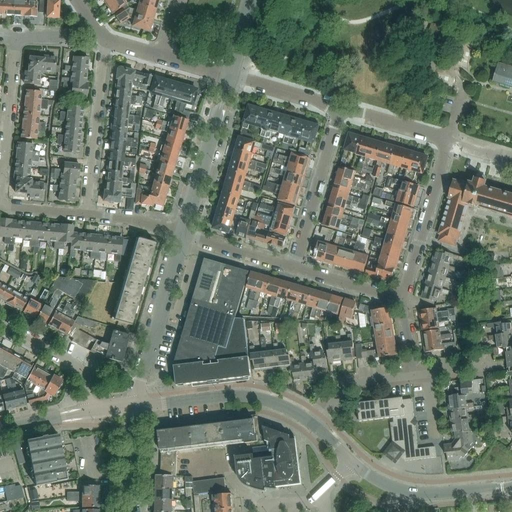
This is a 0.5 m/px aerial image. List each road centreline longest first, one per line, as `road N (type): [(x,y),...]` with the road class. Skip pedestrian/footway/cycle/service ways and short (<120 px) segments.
road 1 (unclassified): [(511,486),(399,489),(361,470),(315,426)]
road 2 (unclassified): [(315,426),(246,396),(134,406)]
road 3 (unclassified): [(134,406),(182,234)]
road 4 (residential): [(86,214),(105,39)]
road 5 (unclassified): [(182,234),(229,75)]
road 6 (residential): [(402,297),(448,140)]
road 7 (residential): [(294,267),(338,113)]
road 8 (residential): [(0,186),(16,35)]
road 9 (residential): [(90,410),(75,364),(0,323)]
road 10 (residential): [(315,426),(340,389),(413,370)]
